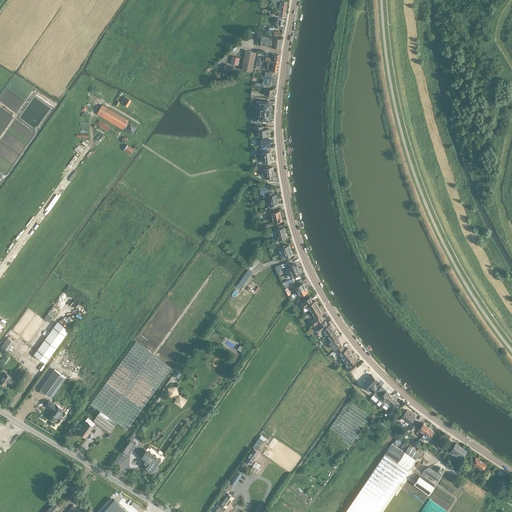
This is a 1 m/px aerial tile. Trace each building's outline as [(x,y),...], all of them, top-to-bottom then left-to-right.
[(283,29),(285,20),(277,18),(276,26),(279,26),(278,29),(283,29)] [(280,48),(282,39),(262,36),(260,46),(280,48)] [(244,57),(242,70),(252,72),(255,59),(256,53),(246,50),(244,57)] [(279,62),(280,55),(273,54),(272,58),(266,57),(265,61),(270,61),(279,62)] [(238,65),(240,58),(232,56),(230,64),(238,65)] [(268,62),(267,68),(270,68),(270,72),(265,71),(265,76),(272,77),(272,72),(271,72),(272,70),(277,71),(279,64),(268,62)] [(268,77),(267,82),(264,82),(264,84),(261,83),(260,87),(268,88),(269,87),(269,85),(272,86),(272,84),(275,84),(276,78),(268,77)] [(251,90),(251,95),(252,95),(252,98),(258,99),(258,96),(260,96),(261,92),(251,90)] [(128,106),(131,100),(124,96),(120,103),(124,105),(124,104),(128,106)] [(270,107),(270,105),(267,105),(267,103),(267,102),(257,101),(256,111),(270,112),(270,111),(271,111),(271,107),(270,107)] [(128,121),(102,105),(97,113),(123,129),(124,128),(125,129),(125,130),(133,134),(137,127),(130,122),(129,123),(127,122),(128,121)] [(270,113),(270,112),(256,111),(256,121),(266,122),(266,120),(266,118),(269,118),(269,117),(271,117),(271,113),(270,113)] [(121,134),(110,127),(100,121),(98,125),(100,126),(99,127),(107,132),(107,131),(108,131),(118,138),(121,134)] [(263,126),(255,126),(255,131),(256,137),(259,136),(269,136),(269,129),(263,129),(263,126)] [(12,160),(13,166),(28,146),(25,144),(25,145),(20,146),(19,142),(17,146),(14,147),(18,150),(18,151),(14,152),(14,150),(12,152),(8,153),(7,154),(8,158),(9,158),(12,160)] [(137,151),(134,149),(127,144),(123,150),(131,155),(131,154),(134,156),(137,151)] [(253,174),(254,174),(258,173),(257,170),(263,169),(262,165),(260,165),(260,163),(256,163),(253,163),(254,166),(252,167),(253,174)] [(272,192),(270,192),(269,185),(260,187),(261,194),(266,193),(268,200),(277,199),(276,194),(272,195),(272,192)] [(277,199),(268,200),(268,201),(269,201),(270,206),(273,205),(273,207),(276,206),(276,204),(278,203),(277,199)] [(277,227),(278,228),(274,229),(276,234),(285,232),(284,227),(281,228),(280,226),(277,227)] [(285,232),(276,234),(277,239),(267,242),(268,245),(273,244),(280,242),(279,240),(283,239),(282,238),(287,237),(285,232)] [(280,250),(281,253),(283,253),(291,249),(290,246),(289,246),(289,245),(281,248),(280,249),(280,250)] [(283,253),(281,253),(282,257),(283,257),(283,258),(287,256),(287,258),(291,257),(290,255),(292,254),(292,253),(291,249),(283,253)] [(278,265),(277,266),(278,270),(289,266),(288,262),(278,265)] [(289,268),(287,268),(286,269),(288,273),(299,268),(297,265),(297,266),(296,264),(288,268),(289,268)] [(299,268),(288,273),(288,274),(290,273),(291,277),(293,276),(293,277),(295,276),(295,277),(299,276),(298,274),(300,273),(300,272),(300,271),(299,268)] [(236,286),(241,289),(252,274),(250,272),(251,270),(249,269),(236,286)] [(294,286),(297,291),(305,288),(303,283),(299,285),(299,284),(294,286)] [(305,288),(297,291),(299,296),(307,292),(305,288)] [(307,306),(311,312),(319,307),(315,301),(312,303),(309,298),(300,303),(303,308),(307,306)] [(319,307),(311,312),(314,318),(310,321),(313,326),(322,321),(319,316),(323,314),(319,307)] [(323,330),(327,336),(335,330),(330,324),(327,326),(324,321),(316,328),(319,333),(323,330)] [(46,363),(69,330),(57,322),(34,354),(46,363)] [(339,335),(335,330),(327,336),(332,342),(331,343),(330,342),(322,347),(328,355),(335,349),(341,344),(336,338),(339,335)] [(8,338),(1,347),(7,352),(14,342),(8,338)] [(172,367),(137,341),(104,383),(140,408),(172,367)] [(340,354),(345,360),(352,354),(348,348),(345,350),(342,345),(336,350),(340,355),(340,354)] [(352,354),(345,360),(349,366),(357,359),(352,354)] [(54,369),(40,390),(52,398),(66,378),(54,369)] [(12,377),(5,373),(0,380),(0,382),(5,386),(7,383),(12,386),(15,380),(12,378),(12,377)] [(378,381),(372,375),(363,384),(362,384),(368,390),(369,389),(372,392),(377,388),(374,385),(378,381)] [(89,404),(93,407),(98,410),(90,421),(108,433),(115,422),(126,429),(140,408),(104,383),(89,404)] [(182,407),(187,399),(179,394),(177,385),(168,387),(170,395),(173,398),(177,397),(174,402),(182,407)] [(380,392),(376,396),(379,399),(381,397),(386,401),(391,395),(386,391),(384,393),(383,394),(380,392)] [(386,401),(384,403),(390,408),(389,409),(392,411),(390,413),(393,416),(399,409),(396,407),(393,404),(396,400),(391,395),(386,401)] [(56,417),(58,418),(60,418),(62,415),(61,414),(59,413),(62,409),(55,405),(55,406),(48,401),(44,407),(51,411),(47,417),(53,421),(56,417)] [(352,443),(370,415),(354,406),(353,407),(347,403),(331,428),(337,431),(338,429),(341,431),(342,430),(346,432),(343,437),(352,443)] [(415,417),(407,410),(401,417),(410,424),(415,417)] [(78,433),(86,438),(89,434),(89,433),(90,432),(94,427),(86,421),(78,433)] [(417,426),(413,422),(408,428),(413,431),(417,426)] [(422,436),(429,427),(423,423),(419,428),(416,431),(422,436)] [(434,431),(429,427),(422,436),(424,437),(427,434),(430,436),(434,431)] [(259,437),(253,446),(257,449),(264,440),(259,437)] [(122,451),(128,455),(136,443),(130,439),(122,451)] [(439,450),(443,446),(437,439),(433,443),(439,450)] [(355,497),(345,511),(377,511),(384,503),(403,475),(404,476),(408,470),(416,459),(391,443),(384,454),(384,455),(355,497)] [(451,451),(456,455),(461,447),(459,446),(459,445),(456,443),(456,444),(455,444),(451,451)] [(461,447),(456,455),(462,458),(466,451),(466,450),(464,448),(463,448),(461,447)] [(259,452),(253,448),(245,460),(251,464),(259,452)] [(139,457),(145,461),(143,463),(146,465),(144,468),(152,474),(153,472),(156,474),(159,469),(157,467),(161,460),(145,449),(139,457)] [(470,462),(477,467),(482,460),(476,456),(475,459),(473,458),(470,462)] [(487,463),(482,460),(477,467),(482,471),(487,463)] [(442,475),(429,467),(423,470),(420,476),(434,486),(435,486),(438,480),(438,481),(442,475)] [(235,485),(243,474),(238,470),(230,482),(235,485)] [(77,484),(67,476),(62,482),(72,490),(77,484)] [(434,486),(420,476),(414,484),(428,494),(434,486)] [(234,497),(228,493),(221,504),(219,508),(218,507),(214,511),(224,511),(222,510),(224,506),(227,508),(234,497)] [(45,511),(56,511),(60,508),(53,502),(45,511)]
